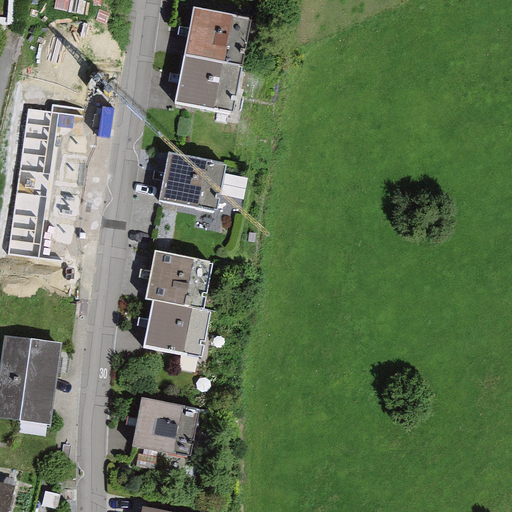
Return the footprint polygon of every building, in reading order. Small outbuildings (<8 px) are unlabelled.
[(253,19),(194,8),(177,103),(236,114),(253,19)] [(228,165),(169,153),(160,198),(219,210),(228,165)] [(216,262),(156,250),(146,300),(154,301),(145,348),(203,360),(213,311),(206,310),(216,262)] [(63,343),(5,336),(0,377),(0,415),(53,423),(63,343)] [(226,410),(162,398),(150,456),(215,468),(226,410)] [(10,511),(16,486),(0,482),(0,511),(10,511)]
